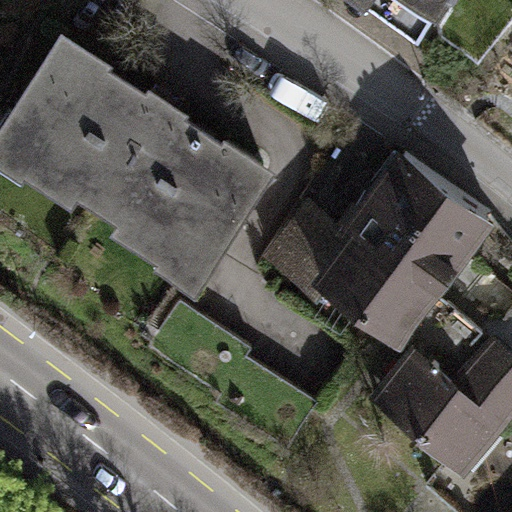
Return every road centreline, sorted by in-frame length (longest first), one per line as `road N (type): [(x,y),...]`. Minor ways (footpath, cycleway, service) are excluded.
road 1 (residential): [(250,0),(372,78),(511,197)]
road 2 (primary): [(177,511),(0,378)]
